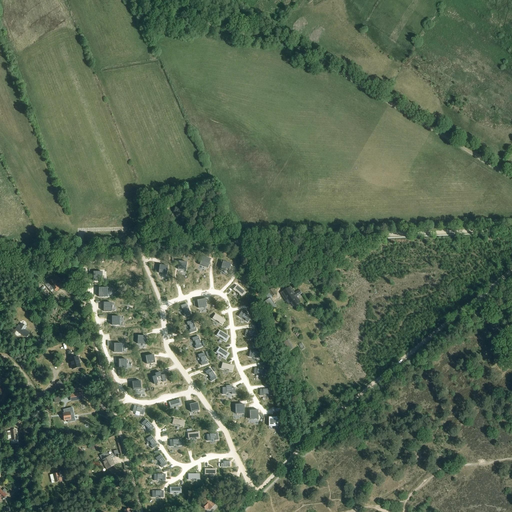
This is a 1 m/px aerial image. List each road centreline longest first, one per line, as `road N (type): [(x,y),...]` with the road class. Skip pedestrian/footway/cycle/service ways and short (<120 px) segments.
road 1 (track): [(0,256),(511,230)]
road 2 (track): [(511,177),(290,43),(222,29),(183,0)]
road 3 (track): [(236,511),(330,420),(511,271)]
road 4 (track): [(70,249),(141,511)]
road 5 (track): [(33,511),(28,466),(47,422),(29,384),(0,355)]
